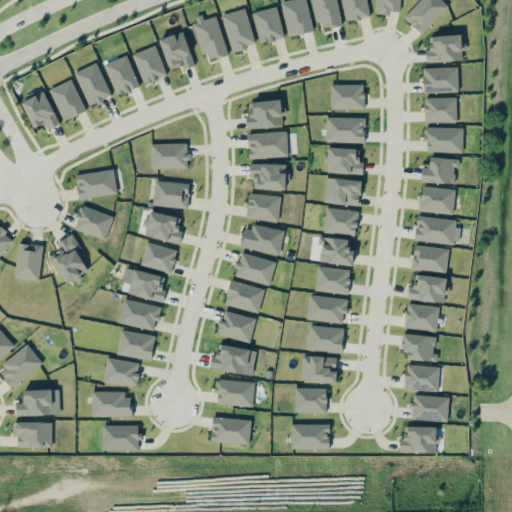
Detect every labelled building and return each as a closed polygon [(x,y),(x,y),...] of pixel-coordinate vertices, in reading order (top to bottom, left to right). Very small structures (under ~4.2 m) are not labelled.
[(287,35),(312,32),(307,0),(284,0),(282,0),(287,35)] [(312,0),(318,29),(342,24),(336,0),(312,0)] [(370,16),(366,0),(341,0),(346,21),(370,16)] [(400,0),(375,0),(375,12),(400,13),(400,0)] [(448,5),(442,0),(419,0),(404,16),(422,33),(448,5)] [(283,38),(278,6),(253,10),(259,42),(283,38)] [(221,14),(232,51),(256,44),(245,7),(221,14)] [(216,13),(193,21),(205,61),(228,54),(216,13)] [(182,65),(183,69),(194,65),(183,31),(159,39),(169,69),(182,65)] [(426,61),(462,60),(462,50),(463,50),(463,34),(429,35),(429,48),(426,49),(426,61)] [(167,74),(155,44),(132,54),(144,84),(167,74)] [(104,63),(117,95),(139,86),(126,54),(104,63)] [(74,72),(89,106),(112,96),(97,62),(74,72)] [(423,67),(424,92),(458,92),(458,67),(423,67)] [(49,88),(65,120),(86,110),(71,78),(49,88)] [(364,84),(331,83),(330,108),(364,109),(364,84)] [(33,128),(45,123),(48,129),(59,124),(45,91),(22,101),(33,128)] [(456,97),(424,97),(425,122),(456,122),(456,97)] [(246,114),(246,127),(282,125),(282,115),(283,115),(282,99),(249,101),(250,114),(246,114)] [(364,142),(365,117),(327,116),(326,142),(364,142)] [(462,127),(425,127),(424,152),(462,152),(462,127)] [(248,158),(287,157),(287,131),(248,132),(248,158)] [(151,143),(151,168),(188,168),(188,143),(151,143)] [(363,174),(363,160),(359,160),(359,148),(328,147),(327,172),(363,174)] [(454,183),(455,166),(458,166),(459,158),(430,157),(429,167),(422,167),(421,181),(454,183)] [(286,189),(286,163),(250,163),(250,177),(254,177),(254,189),(286,189)] [(75,175),(79,199),(117,193),(113,168),(75,175)] [(359,205),(361,180),(326,177),(324,202),(359,205)] [(186,209),(190,183),(155,179),(152,204),(186,209)] [(418,210),(452,214),(455,189),(422,185),(418,210)] [(278,221),(280,196),(248,192),(246,218),(278,221)] [(73,228),(104,240),(113,216),(81,204),(73,228)] [(358,210),(326,207),(323,231),(356,235),(358,210)] [(181,217),(150,211),(147,224),(146,223),(144,235),(180,243),(182,230),(178,229),(181,217)] [(455,219),(417,214),(414,239),(458,244),(460,227),(455,226),(455,219)] [(251,229),(244,228),(240,246),(279,254),(284,230),(252,223),(251,229)] [(0,254),(14,239),(0,226),(0,254)] [(56,243),(59,249),(49,255),(66,283),(87,269),(75,249),(80,246),(72,233),(56,243)] [(351,264),(353,238),(320,237),(319,243),(320,243),(320,262),(351,264)] [(140,264),(171,272),(177,249),(146,241),(140,264)] [(14,277),(38,280),(43,245),(19,242),(14,277)] [(448,248),(413,244),(411,269),(446,272),(448,248)] [(234,275),(269,285),(276,261),(240,251),(234,275)] [(348,293),(350,269),(317,266),(314,290),(348,293)] [(165,276),(126,267),(120,292),(163,301),(166,290),(162,289),(165,276)] [(407,298),(443,303),(445,294),(446,294),(448,278),(415,273),(413,286),(409,285),(407,298)] [(225,305),(259,311),(263,286),(229,281),(225,305)] [(347,298),(309,294),(306,319),(344,323),(347,298)] [(160,306),(123,298),(118,322),(155,330),(160,306)] [(439,306),(407,303),(404,327),(436,331),(439,306)] [(217,333),(249,342),(255,318),(223,309),(217,333)] [(308,350),(342,351),(343,327),(309,325),(308,350)] [(0,358),(15,345),(0,329),(0,358)] [(151,360),(155,335),(121,329),(116,354),(151,360)] [(407,359),(436,361),(437,353),(434,353),(435,335),(402,333),(401,350),(408,350),(407,359)] [(256,350),(216,343),(211,367),(251,375),(256,350)] [(0,366),(0,373),(11,388),(42,362),(28,344),(0,366)] [(336,381),(336,356),(302,355),(301,381),(336,381)] [(140,363),(108,356),(103,381),(136,387),(140,363)] [(439,365),(405,364),(404,389),(438,390),(439,365)] [(253,405),(254,381),(216,379),(215,404),(253,405)] [(326,413),(326,388),(295,387),(295,412),(326,413)] [(15,415),(59,414),(59,389),(23,389),(23,402),(15,403),(15,415)] [(129,390),(92,391),(92,416),(129,416),(129,390)] [(447,421),(449,396),(411,394),(410,419),(447,421)] [(250,418),(212,417),(211,442),(249,443),(250,418)] [(52,446),(51,421),(13,421),(13,436),(17,436),(17,447),(52,446)] [(329,424),(291,423),(291,448),(329,448),(329,424)] [(103,450),(139,449),(139,424),(102,425),(103,450)] [(399,451),(435,452),(435,443),(438,443),(438,426),(404,426),(404,437),(399,437),(399,451)]
